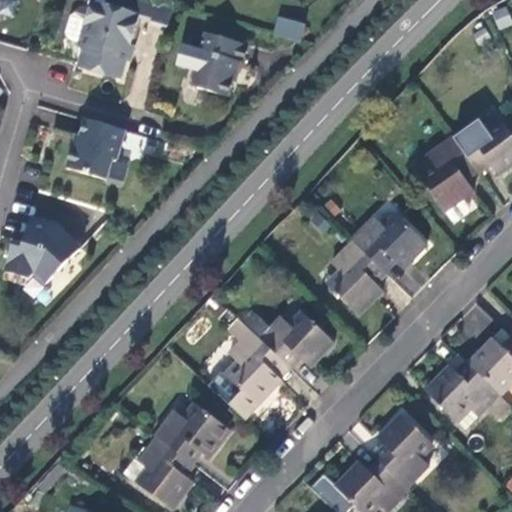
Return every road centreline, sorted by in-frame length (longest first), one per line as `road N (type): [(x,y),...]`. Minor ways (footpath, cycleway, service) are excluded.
road 1 (tertiary): [(440,0),(0,468)]
road 2 (residential): [(246,511),(511,238)]
road 3 (residential): [(0,181),(26,90),(9,60)]
